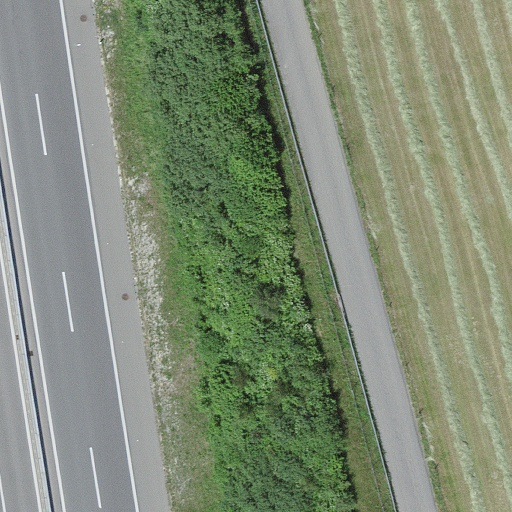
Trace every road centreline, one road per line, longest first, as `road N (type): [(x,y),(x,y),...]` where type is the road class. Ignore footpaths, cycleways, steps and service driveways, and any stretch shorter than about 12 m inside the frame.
road 1 (residential): [(283,0),(417,511)]
road 2 (motorway): [(102,511),(24,0)]
